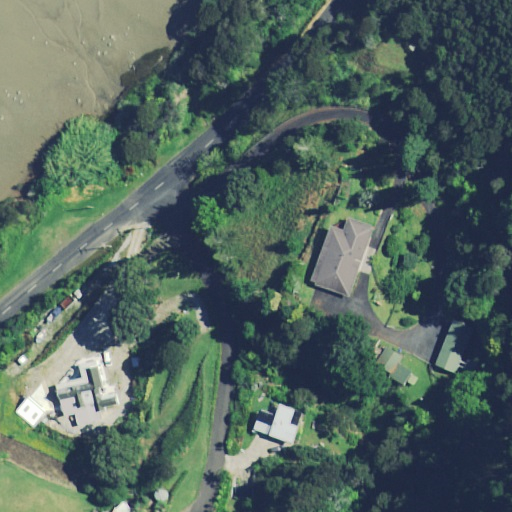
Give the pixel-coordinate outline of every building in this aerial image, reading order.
[(381,229),(353,219),(348,232),(337,228),(317,283),(355,297),(381,229)] [(477,329),(456,320),(438,365),(459,373),(477,329)] [(82,373),(74,382),(63,385),(65,396),(78,393),(82,409),(99,405),(101,414),(114,412),(113,408),(124,406),(122,392),(106,396),(104,386),(108,385),(103,361),(85,365),(82,373)] [(310,414),(277,401),(272,413),(267,411),(263,421),(273,426),(270,433),(298,445),(310,414)] [(52,405),(43,408),(47,421),(56,419),(52,405)] [(133,511),(136,510),(128,502),(118,511),(133,511)]
